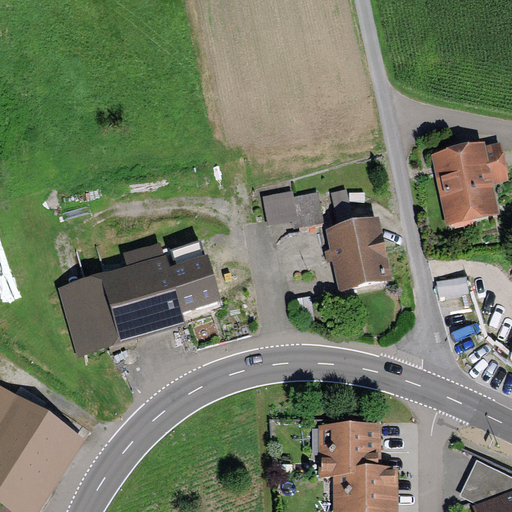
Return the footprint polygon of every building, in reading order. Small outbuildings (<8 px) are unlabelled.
[(500,146),(433,160),(447,229),(499,218),(492,184),(507,181),(500,146)] [(347,193),(330,196),(334,219),(352,215),(347,193)] [(292,194),(264,198),(269,227),(294,223),(295,229),(324,225),(319,194),(293,198),(292,194)] [(379,223),(328,234),(341,296),(392,285),(379,223)] [(105,279),(58,293),(79,361),(188,329),(184,318),(221,307),(208,263),(205,264),(200,248),(167,258),(163,245),(133,254),(134,259),(102,268),(105,279)] [(466,277),(437,281),(440,301),(462,298),(462,294),(468,293),(466,277)] [(43,511),(85,445),(0,392),(0,509),(4,511),(43,511)] [(379,427),(322,428),(323,480),(334,480),(333,511),(396,511),(396,476),(379,476),(379,427)] [(478,508),(474,509),(475,511),(511,511),(511,479),(477,463),(459,499),(478,508)]
